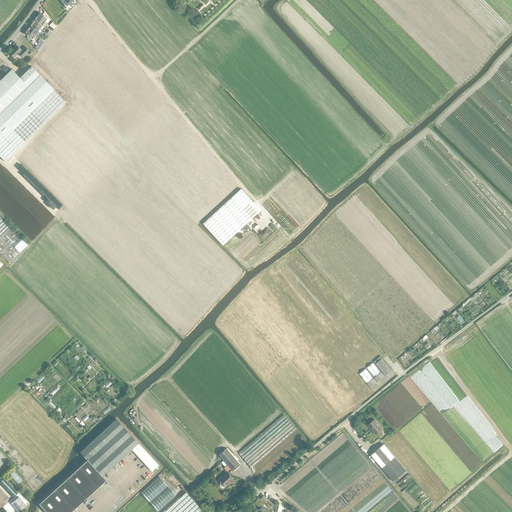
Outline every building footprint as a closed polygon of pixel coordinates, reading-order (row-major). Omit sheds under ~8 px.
[(40,13),(37,16),(45,21),(47,18),(40,13)] [(37,16),(35,19),(43,25),(45,21),(37,16)] [(35,19),(32,23),(40,28),(43,25),(35,19)] [(32,23),(30,26),(38,32),(40,28),(32,23)] [(30,26),(27,29),(35,35),(37,37),(40,33),(38,32),(30,26)] [(35,35),(27,29),(25,33),(33,38),(35,35)] [(19,52),(23,57),(30,51),(25,46),(21,50),(17,45),(10,52),(14,57),(19,52)] [(0,156),(5,162),(65,103),(52,89),(53,88),(31,66),(20,77),(12,69),(0,81),(0,156)] [(241,189),(203,224),(223,245),(261,210),(241,189)] [(0,252),(10,263),(28,244),(4,220),(6,218),(0,212),(0,252)] [(281,242),(286,238),(280,231),(264,245),(272,254),(283,244),(281,242)] [(376,364),(385,375),(392,370),(382,358),(380,356),(374,361),(376,364)] [(384,376),(381,372),(373,363),(367,368),(378,382),(384,376)] [(377,382),(373,378),(366,369),(359,374),(367,383),(370,388),(377,382)] [(239,453),(251,468),(296,429),(284,414),(239,453)] [(116,419),(98,435),(120,459),(131,449),(138,443),(116,419)] [(368,425),(376,435),(383,429),(375,419),(368,425)] [(98,435),(89,443),(111,467),(120,459),(98,435)] [(89,443),(80,451),(88,459),(102,475),(111,467),(89,443)] [(138,443),(131,449),(151,471),(158,465),(138,443)] [(371,455),(393,481),(406,470),(384,444),(371,455)] [(219,455),(233,471),(240,464),(226,448),(219,455)] [(88,459),(79,467),(98,487),(106,480),(102,475),(88,459)] [(79,467),(67,478),(86,498),(98,487),(79,467)] [(228,472),(219,480),(221,483),(220,483),(220,485),(222,487),(223,487),(224,486),(233,479),(228,472)] [(0,481),(0,484),(13,497),(18,493),(3,478),(0,481)] [(67,478),(55,489),(74,509),(86,498),(67,478)] [(55,489),(39,503),(47,511),(70,511),(74,509),(55,489)] [(204,511),(187,492),(164,511),(204,511)] [(258,498),(254,502),(261,508),(259,509),(262,511),(263,510),(265,511),(266,511),(267,511),(271,511),(273,510),(270,508),(273,504),(263,496),(260,500),(258,498)] [(11,503),(18,511),(26,506),(18,497),(11,503)]
